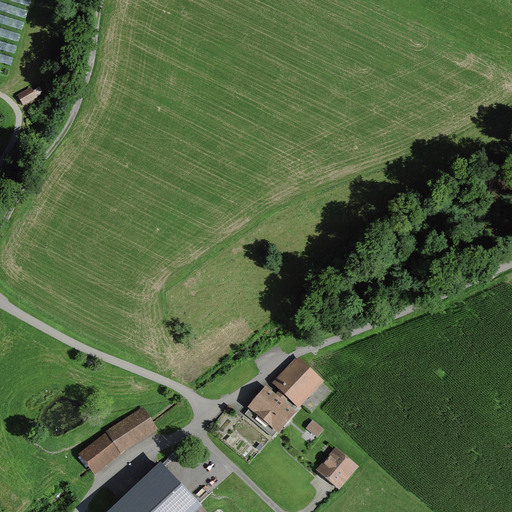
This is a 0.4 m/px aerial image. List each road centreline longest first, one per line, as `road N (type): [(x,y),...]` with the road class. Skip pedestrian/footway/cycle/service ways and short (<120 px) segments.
road 1 (track): [(0,234),(66,127),(102,0)]
road 2 (unclassified): [(0,302),(93,354),(165,382),(208,415)]
road 3 (unclassified): [(76,511),(113,469),(208,415)]
